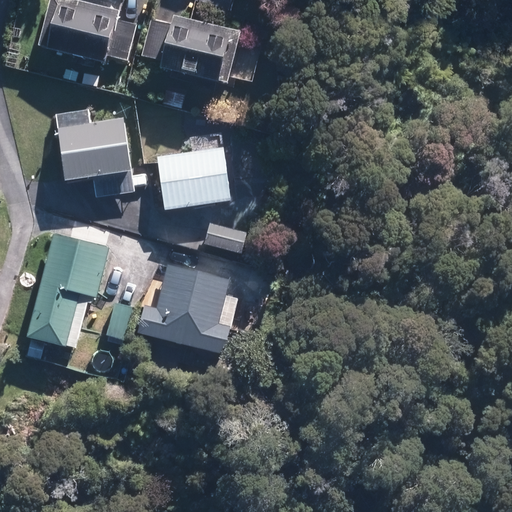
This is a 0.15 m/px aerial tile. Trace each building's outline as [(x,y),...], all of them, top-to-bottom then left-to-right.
[(126,8),(85,0),(66,0),(65,6),(51,3),(42,47),(133,66),(142,22),(124,18),(126,8)] [(220,34),(222,25),(177,14),(175,23),(155,18),(144,62),(254,88),(261,60),(239,55),(243,40),(220,34)] [(187,111),(191,88),(165,84),(162,107),(187,111)] [(61,126),(69,181),(97,177),(100,199),(143,193),(132,116),(61,126)] [(193,136),(195,154),(165,157),(170,210),(232,203),(226,150),(225,150),(223,133),(193,136)] [(213,225),(208,245),(246,254),(251,234),(213,225)] [(103,302),(115,246),(57,234),(34,338),(84,349),(95,300),(103,302)] [(230,352),(234,333),(249,336),(252,326),(264,328),(269,307),(232,299),(236,280),(173,267),(165,307),(149,304),(143,333),(230,352)] [(135,304),(118,301),(110,337),(127,341),(135,304)]
